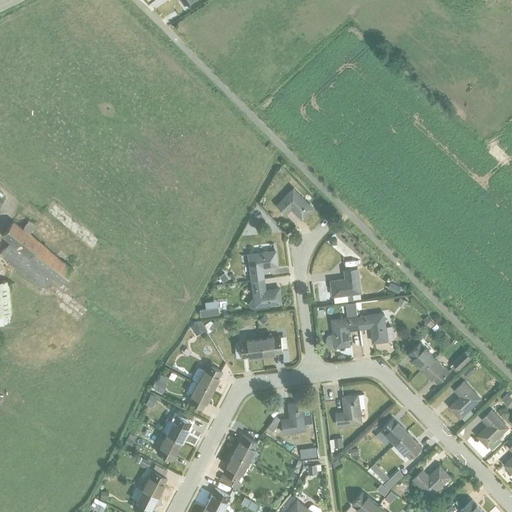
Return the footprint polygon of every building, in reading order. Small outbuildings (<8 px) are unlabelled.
[(315,205),(294,184),(276,202),(286,212),(292,206),(303,217),(315,205)] [(9,241),(0,252),(0,253),(43,288),(52,277),(61,284),(62,282),(73,267),(74,266),(30,231),(36,224),(29,219),(22,227),(13,219),(1,234),(9,241)] [(247,249),(250,276),(264,275),(263,265),(278,263),(275,246),(247,249)] [(331,276),(333,293),(362,290),(359,264),(344,266),(345,275),(331,276)] [(219,272),(222,278),(228,274),(225,268),(219,272)] [(250,276),(254,303),(284,299),(282,284),(266,286),(264,275),(250,276)] [(10,279),(0,280),(0,324),(4,324),(4,323),(7,323),(7,321),(9,321),(9,318),(11,318),(10,313),(13,313),(10,279)] [(401,284),(390,280),(388,287),(399,291),(401,284)] [(397,302),(405,305),(408,297),(400,294),(397,302)] [(360,326),(358,312),(357,298),(346,299),(348,314),(332,316),(335,345),(352,343),(350,327),(360,326)] [(389,338),(385,309),(358,312),(360,326),(371,324),(373,340),(389,338)] [(260,315),(264,319),(269,314),(265,310),(260,315)] [(424,316),(431,324),(436,320),(428,312),(424,316)] [(191,324),(196,333),(207,326),(202,317),(193,319),(195,322),(191,324)] [(209,324),(214,327),(218,321),(213,318),(209,324)] [(284,349),(282,331),(261,334),(263,352),(284,349)] [(263,352),(261,334),(239,336),(241,354),(263,352)] [(437,353),(421,338),(409,350),(424,365),(437,353)] [(454,361),(460,367),(473,355),(467,349),(454,361)] [(452,368),(437,353),(424,365),(439,381),(452,368)] [(207,359),(197,379),(213,386),(222,367),(207,359)] [(468,377),(478,367),(473,362),(463,372),(468,377)] [(152,389),(163,393),(167,381),(157,377),(152,389)] [(483,397),(465,378),(453,389),(459,395),(449,404),(461,417),(483,397)] [(197,379),(187,398),(203,406),(213,386),(197,379)] [(145,401),(152,405),(158,394),(151,391),(145,401)] [(336,411),(337,424),(363,420),(360,391),(342,393),(344,410),(336,411)] [(281,418),(282,431),(308,428),(304,398),(287,400),(289,417),(281,418)] [(510,425),(492,406),(480,417),(486,423),(476,433),(488,445),(510,425)] [(176,411),(166,430),(182,438),(192,419),(176,411)] [(276,412),(267,424),(272,428),(280,415),(276,412)] [(396,442),(409,429),(394,413),(381,426),(396,442)] [(411,457),(424,445),(409,429),(396,442),(411,457)] [(166,430),(156,450),(172,458),(182,438),(166,430)] [(258,439),(242,431),(233,450),(249,458),(258,439)] [(317,445),(317,435),(298,435),(298,445),(317,445)] [(350,447),(352,454),(360,452),(359,445),(350,447)] [(319,446),(301,447),(301,458),(319,457),(319,446)] [(249,458),(233,450),(223,469),(239,477),(249,458)] [(338,456),(340,462),(348,458),(346,453),(338,456)] [(303,458),(299,457),(294,468),(298,470),(303,458)] [(142,458),(139,465),(150,469),(152,462),(142,458)] [(423,467),(414,476),(432,494),(453,473),(441,461),(429,473),(423,467)] [(309,463),(310,472),(318,471),(317,462),(309,463)] [(383,469),(376,463),(369,471),(376,477),(383,469)] [(152,467),(142,486),(158,494),(167,475),(152,467)] [(222,471),(219,477),(231,483),(234,477),(222,471)] [(391,489),(404,475),(399,471),(386,485),(391,489)] [(230,492),(215,484),(205,503),(220,511),(230,492)] [(142,486),(132,505),(146,511),(148,511),(158,494),(142,486)] [(361,511),(372,511),(380,503),(363,489),(351,504),(361,511)] [(101,490),(100,499),(108,500),(109,490),(101,490)] [(390,503),(396,497),(391,491),(384,498),(390,503)] [(278,495),(271,502),(274,505),(281,499),(278,495)] [(316,511),(297,496),(283,511),(316,511)] [(95,497),(91,504),(95,506),(94,507),(103,511),(106,503),(95,497)] [(462,511),(487,511),(473,497),(460,509),(462,511)] [(309,505),(317,511),(319,511),(322,510),(312,501),(309,505)] [(256,502),(254,510),(260,511),(266,511),(268,505),(256,502)] [(219,511),(220,511),(205,503),(200,511),(219,511)] [(392,511),(380,503),(372,511),(392,511)]
